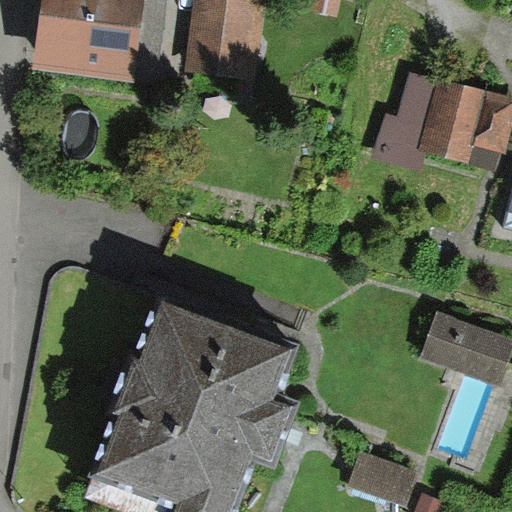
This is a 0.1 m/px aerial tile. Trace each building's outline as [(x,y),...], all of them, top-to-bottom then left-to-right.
[(42,0),(33,66),(155,84),(167,0),(42,0)] [(265,0),(194,0),(186,69),(255,78),(265,0)] [(506,153),(511,131),(511,99),(411,71),(397,120),(386,117),(376,153),(413,164),(418,147),(495,169),(499,151),(506,153)] [(300,353),(162,300),(93,478),(173,508),(171,511),(238,511),(257,463),(279,471),(306,399),(286,390),(300,353)] [(421,357),(488,379),(500,344),(434,321),(421,357)] [(343,484),(390,503),(402,472),(355,453),(343,484)] [(404,511),(430,511),(434,503),(410,494),(404,511)]
